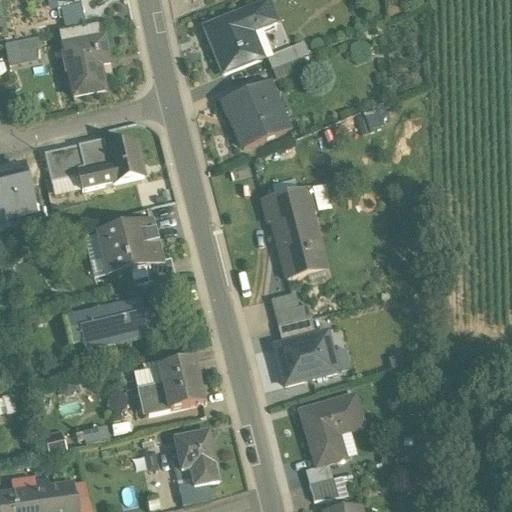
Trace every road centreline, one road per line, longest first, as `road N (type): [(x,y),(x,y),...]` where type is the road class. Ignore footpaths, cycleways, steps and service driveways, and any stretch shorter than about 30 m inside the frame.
road 1 (tertiary): [(169,102),(273,499)]
road 2 (residential): [(169,102),(8,149)]
